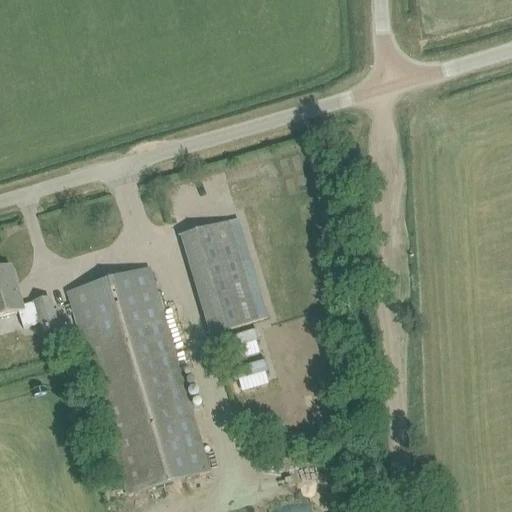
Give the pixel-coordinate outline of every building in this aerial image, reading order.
[(340,133),(330,135),(332,146),(343,143),(340,133)] [(238,220),(228,223),(181,237),(210,336),(267,319),(238,220)] [(0,270),(0,318),(18,313),(23,329),(40,324),(43,334),(58,329),(49,299),(34,303),(35,307),(23,310),(11,267),(0,270)] [(77,322),(128,497),(209,473),(149,269),(68,293),(72,305),(62,308),(67,324),(77,322)] [(237,360),(241,376),(257,372),(253,356),(237,360)]
